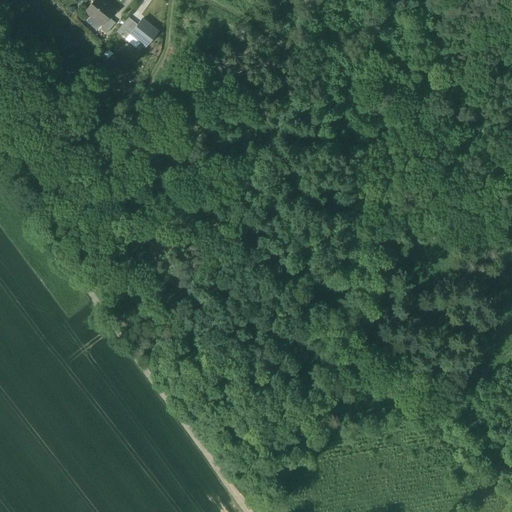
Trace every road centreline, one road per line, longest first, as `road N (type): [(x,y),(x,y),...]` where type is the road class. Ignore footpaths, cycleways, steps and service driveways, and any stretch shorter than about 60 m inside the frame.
road 1 (track): [(60,250),(249,511)]
road 2 (track): [(169,0),(164,53),(60,250)]
road 3 (track): [(372,163),(281,44),(210,1),(192,0)]
